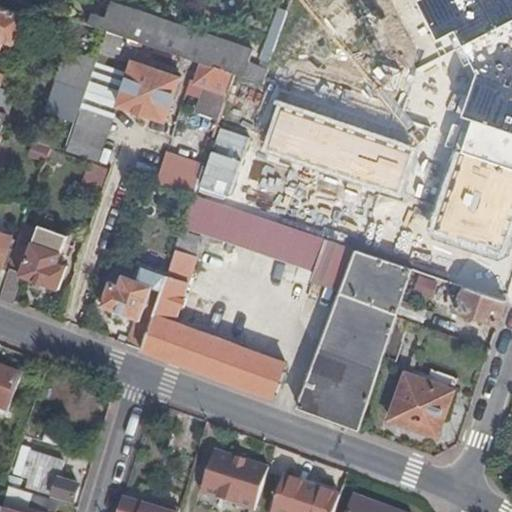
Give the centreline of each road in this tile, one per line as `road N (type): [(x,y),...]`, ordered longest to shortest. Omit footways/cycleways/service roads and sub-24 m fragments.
road 1 (tertiary): [(466,489),(143,376)]
road 2 (tertiary): [(143,376),(0,320)]
road 3 (residential): [(100,511),(143,376)]
road 4 (residential): [(466,489),(511,355)]
